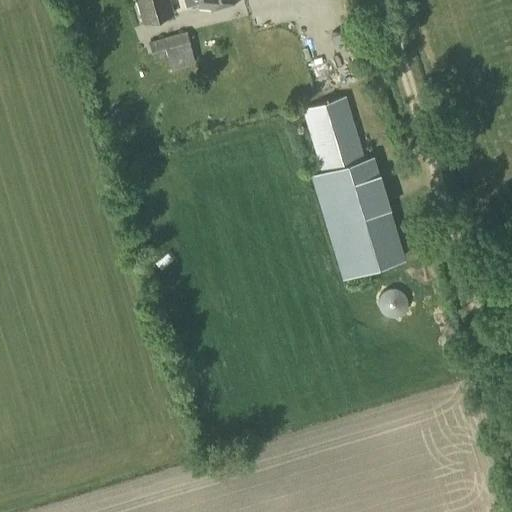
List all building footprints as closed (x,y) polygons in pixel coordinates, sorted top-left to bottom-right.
[(137,0),(144,23),(173,14),(168,0),(183,0),(185,4),(197,0),(199,6),(221,0),(137,0)] [(102,12),(83,14),(85,30),(104,27),(102,12)] [(150,78),(171,72),(170,69),(193,63),(190,49),(185,31),(150,42),(152,52),(144,54),(150,78)] [(184,85),(188,109),(211,105),(207,81),(184,85)] [(158,118),(178,110),(169,87),(148,95),(158,118)] [(349,260),(391,247),(345,95),(304,108),(349,260)] [(143,163),(130,166),(134,184),(147,182),(143,163)]
